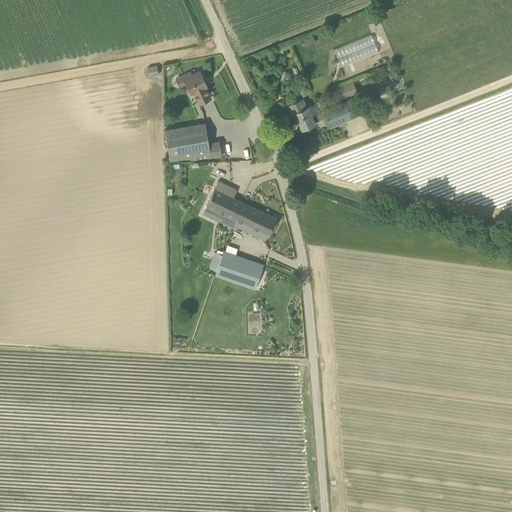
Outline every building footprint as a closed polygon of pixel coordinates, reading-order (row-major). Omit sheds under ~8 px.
[(339,66),(378,52),(371,34),(333,48),(339,66)] [(149,76),(158,74),(157,66),(147,68),(149,76)] [(207,86),(200,71),(191,74),(190,72),(175,79),(179,86),(185,83),(191,94),(193,93),(199,104),(211,98),(205,87),(207,86)] [(342,99),(356,92),(352,82),(337,88),(338,89),(342,99)] [(307,106),(303,98),(287,105),(291,115),(295,113),(302,129),(315,123),(314,122),(325,118),(329,127),(351,118),(345,104),(313,117),(308,106),(307,106)] [(208,143),(205,122),(164,129),(170,160),(190,156),(191,160),(197,159),(196,155),(209,153),(210,157),(221,155),(219,141),(208,143)] [(232,227),(236,219),(244,203),(233,197),(237,190),(218,180),(206,205),(224,214),(221,221),(232,227)] [(265,240),(276,218),(244,203),(236,219),(267,235),(265,239),(265,240)] [(255,289),(263,264),(224,250),(222,255),(217,271),(216,274),(255,289)] [(217,271),(222,255),(216,253),(210,268),(217,271)]
